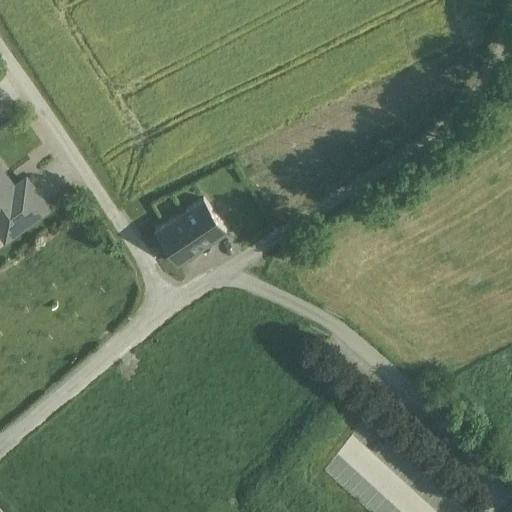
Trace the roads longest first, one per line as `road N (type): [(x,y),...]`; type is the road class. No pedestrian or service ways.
road 1 (track): [(508,0),(501,55),(470,105),(164,314),(0,447)]
road 2 (track): [(164,314),(148,269),(0,50)]
